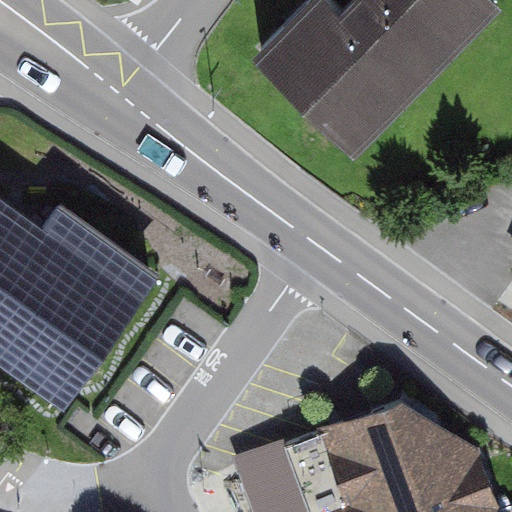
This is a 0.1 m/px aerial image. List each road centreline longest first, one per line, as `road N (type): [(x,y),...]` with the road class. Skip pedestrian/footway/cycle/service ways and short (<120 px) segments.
road 1 (residential): [(173,511),(164,471),(171,451),(318,244)]
road 2 (secondary): [(318,244),(121,96)]
road 3 (secondary): [(511,386),(318,244)]
road 4 (secondary): [(121,96),(0,7)]
road 5 (residential): [(121,96),(206,0)]
